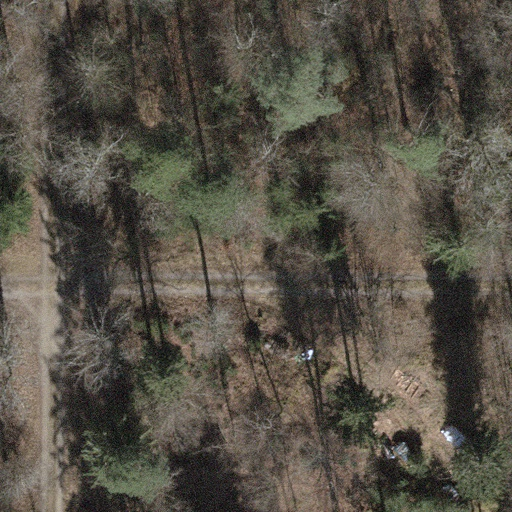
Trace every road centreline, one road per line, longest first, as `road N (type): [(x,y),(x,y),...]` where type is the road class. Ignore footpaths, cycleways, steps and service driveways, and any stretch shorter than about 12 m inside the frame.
road 1 (track): [(61,0),(54,511)]
road 2 (track): [(0,286),(511,286)]
